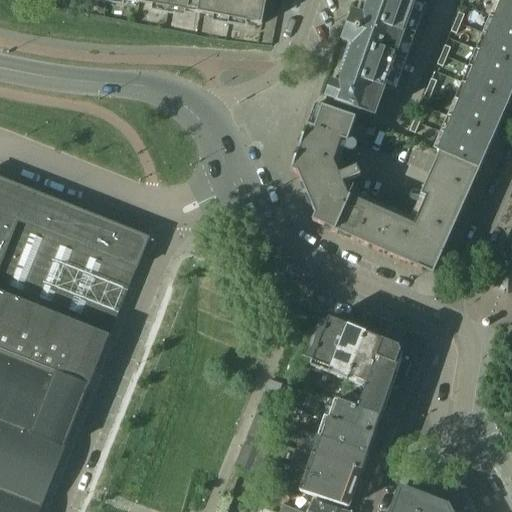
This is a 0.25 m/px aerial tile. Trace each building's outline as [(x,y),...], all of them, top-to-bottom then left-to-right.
[(139,0),(139,3),(201,15),(203,0),(139,0)] [(203,0),(201,15),(261,26),(266,0),(203,0)] [(331,82),(324,99),(374,116),(415,0),(366,0),(361,16),(352,12),(341,43),(350,47),(337,84),(331,82)] [(511,0),(500,0),(493,20),(511,28),(511,0)] [(459,15),(451,34),(456,36),(463,17),(459,15)] [(511,28),(493,20),(479,54),(511,67),(511,28)] [(445,48),(437,67),(442,69),(449,50),(445,48)] [(511,96),(511,67),(479,54),(466,86),(509,104),(511,96)] [(431,81),(423,100),(428,102),(436,83),(431,81)] [(509,104),(466,86),(452,118),(495,137),(509,104)] [(466,201),(478,173),(479,172),(439,154),(425,185),(420,197),(426,200),(414,225),(413,224),(412,226),(367,206),(349,198),(344,185),(360,178),(357,169),(340,176),(334,163),(341,143),(347,145),(355,121),(314,106),(293,166),(290,173),(297,175),(315,216),(312,223),(319,226),(433,276),(466,201)] [(417,115),(409,134),(414,136),(422,117),(417,115)] [(495,137),(452,118),(436,152),(480,171),(495,137)] [(0,180),(0,287),(111,331),(148,240),(0,180)] [(511,246),(493,289),(507,296),(511,289),(511,246)] [(0,348),(85,382),(90,385),(96,369),(111,331),(0,287),(0,348)] [(328,323),(318,319),(303,357),(313,361),(328,323)] [(329,319),(328,323),(313,361),(310,368),(328,376),(346,327),(329,319)] [(364,334),(346,327),(328,376),(347,384),(364,334)] [(382,342),(364,334),(347,384),(340,403),(359,410),(382,342)] [(399,349),(382,342),(359,410),(381,417),(402,357),(399,357),(397,352),(399,349)] [(0,511),(38,511),(41,507),(41,506),(64,449),(87,392),(90,385),(85,382),(0,348),(0,511)] [(270,382),(266,394),(277,398),(281,385),(270,382)] [(381,417),(359,410),(340,403),(335,401),(332,410),(325,408),(322,418),(323,418),(374,436),(381,417)] [(255,416),(246,438),(255,442),(264,420),(255,416)] [(374,436),(323,418),(317,437),(368,454),(374,436)] [(269,422),(248,473),(257,477),(278,425),(269,422)] [(368,454),(317,437),(311,455),(362,472),(368,454)] [(243,445),(234,468),(243,471),(252,449),(243,445)] [(362,472),(311,455),(304,473),(355,490),(362,472)] [(355,490),(304,473),(298,491),(348,508),(355,490)] [(400,489),(391,511),(450,511),(448,507),(400,489)] [(344,511),(312,501),(307,511),(344,511)]
